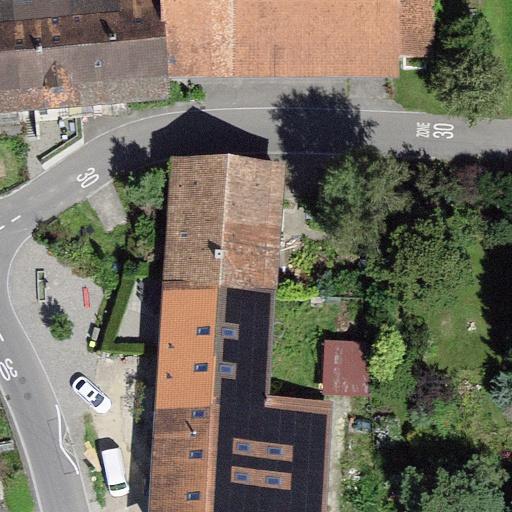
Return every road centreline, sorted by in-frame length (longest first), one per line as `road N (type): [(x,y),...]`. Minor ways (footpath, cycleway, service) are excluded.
road 1 (residential): [(511,138),(181,131),(95,162),(0,232)]
road 2 (unclassified): [(68,511),(0,334)]
